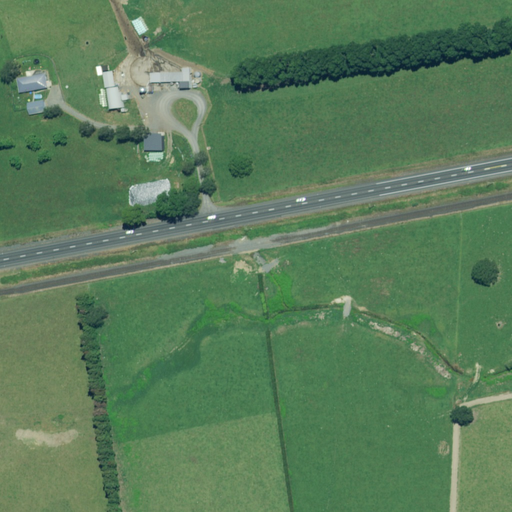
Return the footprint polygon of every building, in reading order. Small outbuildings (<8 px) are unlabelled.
[(193,68),(185,68),(185,72),(153,73),(153,83),(183,82),(183,89),(193,88),(193,68)] [(118,86),(116,72),(106,73),(108,87),(118,86)] [(51,88),(48,74),(20,79),(22,93),(51,88)] [(124,101),(123,96),(121,87),(107,89),(110,110),(125,108),(124,101)] [(50,112),(49,101),(30,103),(32,115),(50,112)]
